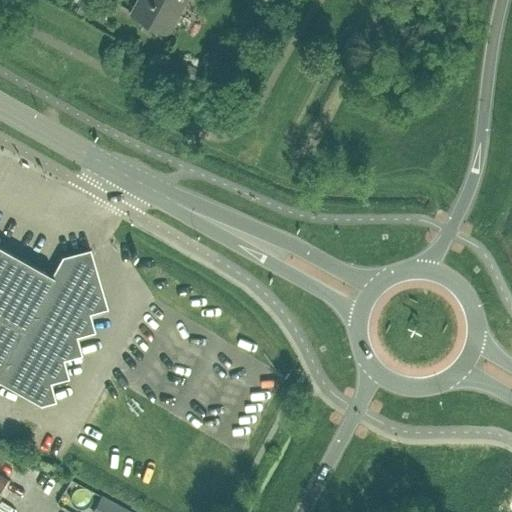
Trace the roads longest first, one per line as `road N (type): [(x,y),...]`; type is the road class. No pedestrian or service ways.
road 1 (primary): [(501,0),(479,154),(425,267)]
road 2 (tertiary): [(179,205),(359,319)]
road 3 (tertiary): [(374,285),(293,244),(179,205)]
road 4 (tertiary): [(179,205),(0,106)]
road 5 (primary): [(375,366),(301,511)]
